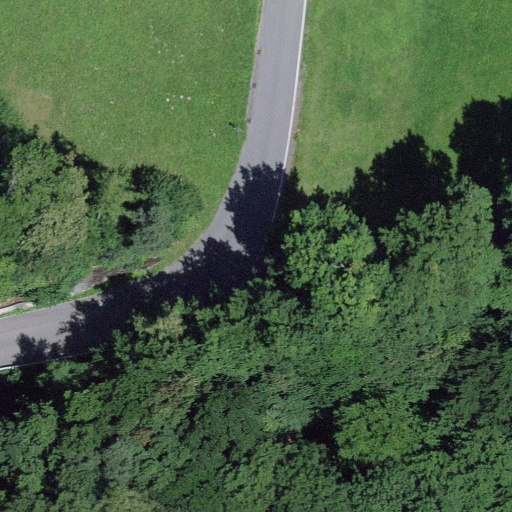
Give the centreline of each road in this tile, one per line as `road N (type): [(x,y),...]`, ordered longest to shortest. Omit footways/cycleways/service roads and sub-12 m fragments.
road 1 (tertiary): [(0,360),(134,324),(210,279),(264,188),(291,0)]
road 2 (track): [(210,279),(511,216)]
